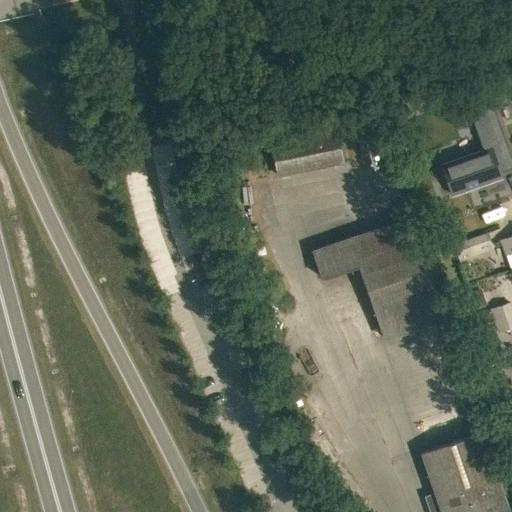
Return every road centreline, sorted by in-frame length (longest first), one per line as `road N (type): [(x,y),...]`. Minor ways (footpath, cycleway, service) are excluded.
road 1 (trunk): [(198,511),(0,106)]
road 2 (trunk): [(58,511),(0,300)]
